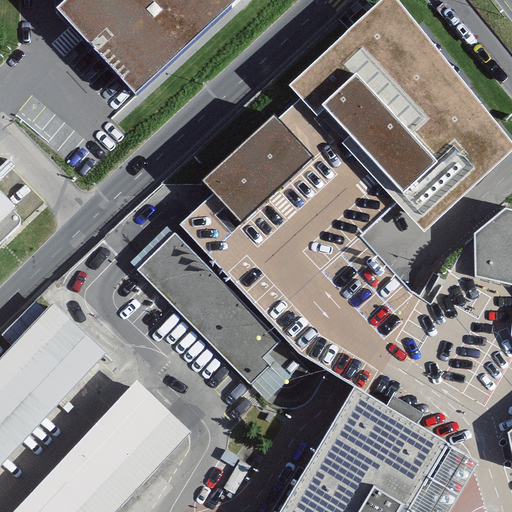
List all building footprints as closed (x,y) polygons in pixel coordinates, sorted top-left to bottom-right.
[(229,0),(64,0),(60,4),(137,87),(229,0)] [(385,0),(289,89),(426,230),(511,152),(511,139),(399,0),(385,0)] [(276,114),(203,180),(214,192),(244,221),(313,156),(276,114)] [(0,260),(39,223),(0,183),(0,260)] [(445,280),(418,312),(368,395),(299,511),(511,511),(511,217),(485,241),(445,280)] [(181,235),(142,274),(255,388),(294,349),(181,235)] [(64,311),(0,375),(0,511),(125,511),(196,439),(136,381),(14,511),(0,511),(0,468),(108,354),(64,311)]
